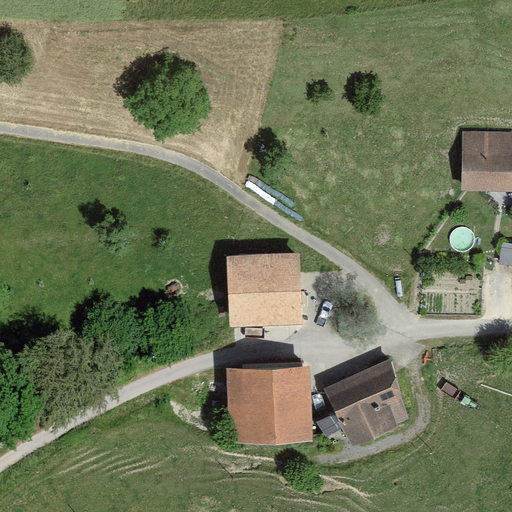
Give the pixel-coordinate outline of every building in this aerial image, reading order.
[(511,131),(463,130),(462,188),(511,189),(511,131)] [(501,259),(511,259),(511,240),(503,240),(501,259)] [(301,247),(228,250),(230,322),(304,319),(301,247)] [(386,357),(328,384),(355,442),(414,414),(386,357)] [(304,358),(224,365),(230,441),(310,435),(304,358)]
